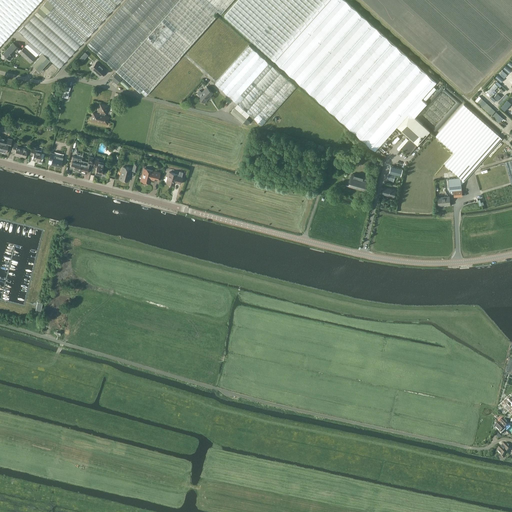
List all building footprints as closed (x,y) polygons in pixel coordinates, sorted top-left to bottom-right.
[(0,0),(0,45),(40,0),(0,0)] [(46,0),(18,32),(29,41),(40,52),(42,54),(50,60),(59,68),(60,67),(80,45),(47,15),(54,7),(46,0)] [(46,0),(54,7),(47,15),(80,45),(120,0),(46,0)] [(126,0),(87,45),(143,95),(145,95),(216,16),(215,15),(198,0),(126,0)] [(198,0),(215,15),(218,11),(221,14),(233,0),(198,0)] [(437,83),(344,0),(238,0),(224,16),(369,146),(375,151),(381,145),(397,127),(411,139),(409,140),(402,147),(409,154),(416,147),(416,146),(417,145),(418,145),(430,131),(415,117),(427,104),(422,99),(437,83)] [(30,63),(36,57),(40,52),(29,41),(24,46),(24,47),(21,50),(13,43),(3,54),(10,59),(17,51),(30,63)] [(296,87),(249,45),(215,83),(229,96),(238,104),(250,115),(262,125),(296,87)] [(83,60),(88,55),(85,52),(80,58),(83,60)] [(40,72),(50,60),(42,54),(32,65),(40,72)] [(509,67),(511,63),(511,62),(510,61),(498,73),(504,78),(511,69),(509,67)] [(105,70),(102,68),(96,62),(91,68),(100,76),(105,70)] [(116,73),(111,79),(117,84),(122,79),(116,73)] [(492,96),(497,91),(495,89),(498,85),(495,82),(487,91),(492,96)] [(434,86),(423,98),(426,100),(437,88),(434,86)] [(207,87),(202,92),(200,90),(197,93),(199,95),(198,96),(205,102),(213,93),(207,87)] [(500,114),(479,95),(475,100),(496,119),(500,114)] [(107,124),(109,117),(105,116),(105,113),(106,113),(108,106),(100,104),(98,112),(101,112),(100,115),(93,113),(91,120),(107,124)] [(250,115),(238,104),(235,108),(231,112),(243,123),(248,125),(250,121),(247,118),(250,115)] [(461,177),(461,185),(502,138),(464,104),(436,136),(455,153),(445,164),(457,175),(456,176),(458,178),(461,177)] [(4,138),(0,151),(2,151),(2,152),(6,153),(6,152),(8,145),(10,146),(12,139),(8,138),(7,139),(4,138)] [(18,143),(17,143),(14,142),(12,150),(15,151),(14,155),(25,157),(27,149),(17,146),(18,143)] [(44,153),(41,153),(41,151),(35,150),(35,148),(32,147),(30,153),(34,154),(32,159),(39,161),(39,160),(42,160),(44,153)] [(61,167),(63,160),(64,154),(54,152),(54,154),(51,153),(49,160),(52,160),(51,164),(61,167)] [(79,171),(82,160),(82,158),(73,156),(70,166),(72,167),(72,166),(74,167),(73,170),(79,171)] [(89,157),(88,162),(82,160),(79,171),(80,171),(87,173),(89,166),(91,166),(93,158),(89,157)] [(104,174),(106,167),(102,166),(104,162),(98,161),(98,159),(95,158),(93,168),(96,169),(95,172),(100,174),(101,173),(104,174)] [(389,172),(401,176),(403,169),(391,166),(389,172)] [(128,181),(131,169),(123,167),(120,179),(128,181)] [(153,171),(144,168),(143,173),(142,173),(142,176),(141,181),(144,181),(144,182),(145,183),(146,183),(147,183),(147,182),(150,183),(151,179),(158,181),(160,173),(153,171)] [(179,175),(169,172),(166,183),(174,185),(175,182),(177,182),(176,182),(180,184),(182,177),(181,177),(183,172),(180,171),(179,175)] [(365,189),(368,178),(352,174),(349,185),(365,189)] [(462,189),(461,185),(461,177),(458,178),(448,179),(449,191),(454,190),(462,189)] [(394,197),(396,190),(384,187),(382,193),(394,197)] [(439,205),(450,204),(449,196),(438,197),(439,205)] [(511,416),(511,398),(510,396),(501,405),(511,416)] [(509,426),(503,419),(499,423),(505,430),(509,426)] [(505,430),(499,423),(495,427),(501,434),(505,430)] [(510,448),(505,443),(501,447),(506,453),(510,448)] [(502,457),(506,453),(501,447),(497,451),(502,457)]
